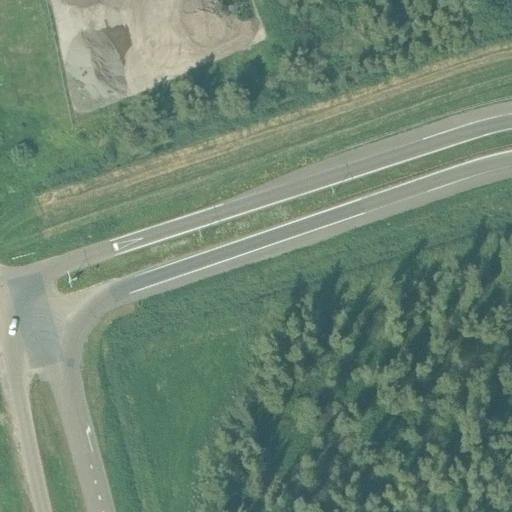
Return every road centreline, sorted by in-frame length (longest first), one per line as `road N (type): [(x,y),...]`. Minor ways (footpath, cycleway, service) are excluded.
road 1 (motorway): [(511,120),(168,223)]
road 2 (motorway): [(190,265),(511,160)]
road 3 (motorway): [(70,449),(109,342),(190,265)]
road 4 (secondary): [(30,369),(34,345),(65,311),(58,265)]
